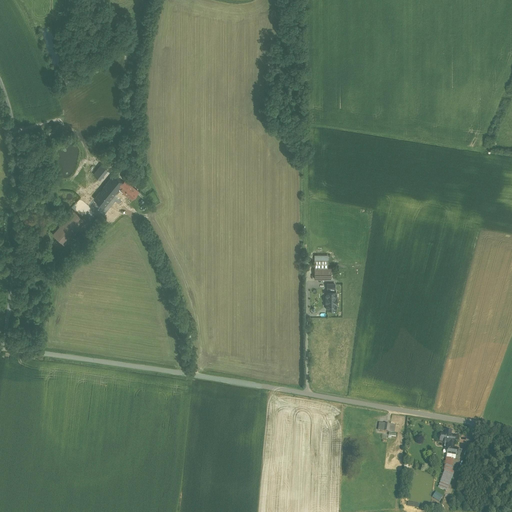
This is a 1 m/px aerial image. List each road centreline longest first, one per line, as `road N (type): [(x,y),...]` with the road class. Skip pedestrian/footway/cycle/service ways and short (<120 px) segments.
road 1 (unclassified): [(0,348),(511,429)]
road 2 (unclassified): [(0,335),(20,170),(0,105)]
